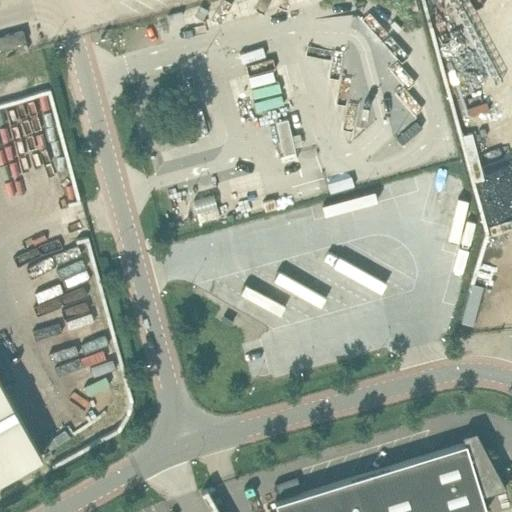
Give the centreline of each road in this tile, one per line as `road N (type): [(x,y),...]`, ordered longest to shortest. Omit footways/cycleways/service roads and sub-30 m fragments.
road 1 (unclassified): [(185,444),(75,38)]
road 2 (unclassified): [(185,444),(440,373),(511,378)]
road 3 (unclassified): [(57,511),(185,444)]
